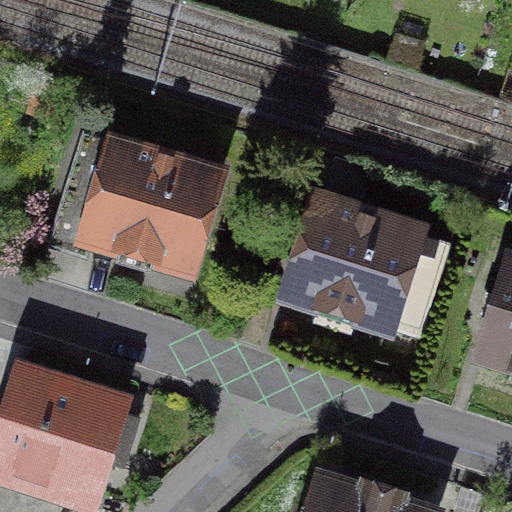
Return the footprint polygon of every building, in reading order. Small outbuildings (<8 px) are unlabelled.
[(187,269),(214,177),(115,147),(115,148),(86,140),(78,169),(78,172),(79,175),(81,178),(84,180),(104,185),(102,192),(100,199),(82,194),(78,194),(74,194),(70,196),(67,199),(55,245),(86,254),(90,241),(120,249),(116,264),(151,274),(155,260),(187,269)] [(350,333),(355,318),(418,338),(447,245),(318,204),(303,251),(289,297),(320,307),(315,322),(333,327),(350,333)] [(511,264),(496,310),(482,356),(511,365),(511,374),(509,383),(511,383),(511,264)] [(139,419),(22,384),(0,448),(0,511),(71,511),(76,508),(82,489),(88,490),(97,458),(123,467),(139,419)] [(323,484),(313,511),(410,511),(397,508),(398,503),(363,492),(362,496),(323,484)]
